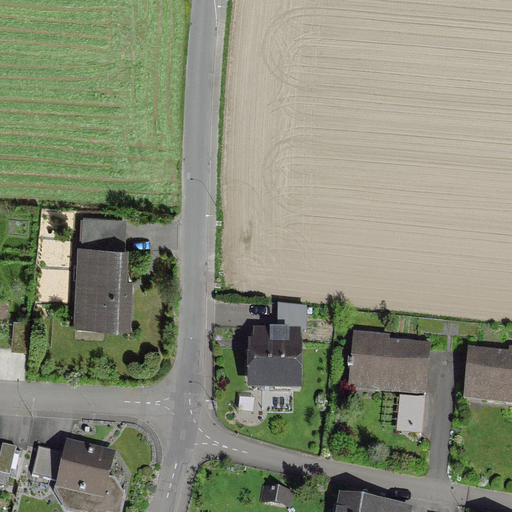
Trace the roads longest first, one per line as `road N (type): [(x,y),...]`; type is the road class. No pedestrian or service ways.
road 1 (residential): [(205,0),(187,409)]
road 2 (residential): [(183,436),(334,474),(511,504)]
road 3 (residential): [(0,398),(187,409)]
